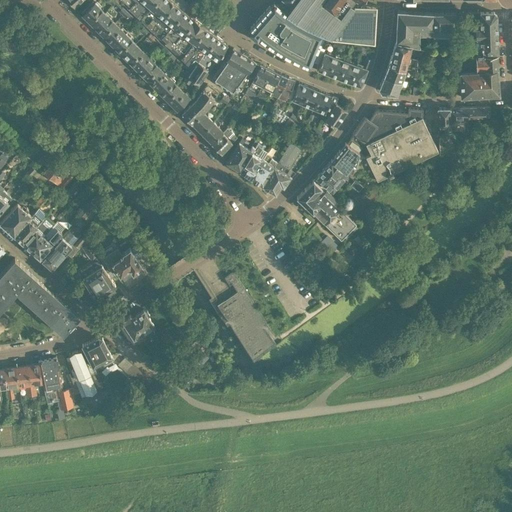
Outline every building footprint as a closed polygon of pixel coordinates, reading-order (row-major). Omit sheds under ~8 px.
[(119,0),(129,9),(136,2),(137,0),(119,0)] [(137,0),(136,2),(129,9),(139,19),(149,7),(155,0),(137,0)] [(171,0),(155,0),(149,7),(139,19),(151,30),(161,16),(172,1),(171,0)] [(273,2),(247,32),(257,40),(259,37),(264,41),(270,45),(272,47),(275,49),(281,52),(284,54),(289,57),(292,59),(298,61),(310,66),(323,34),(329,36),(329,37),(374,43),(376,5),(354,4),(354,6),(350,3),(351,2),(352,3),(353,1),(353,0),(358,0),(359,1),(361,0),(282,0),(281,2),(278,6),(277,5),(273,2)] [(93,24),(105,12),(95,2),(94,3),(93,1),(82,12),(83,14),(93,24)] [(172,1),(161,16),(151,30),(161,40),(171,25),(183,10),(172,1)] [(194,18),(183,10),(171,25),(161,40),(170,49),(174,45),(182,34),(194,18)] [(395,41),(411,45),(418,46),(418,34),(432,34),(432,36),(448,35),(448,33),(455,33),(455,13),(433,13),(424,12),(407,11),(406,11),(397,10),(395,41)] [(132,17),(126,11),(123,14),(129,20),(132,17)] [(115,22),(105,12),(93,24),(103,34),(115,22)] [(496,53),(498,53),(496,14),(494,13),(480,12),(480,28),(475,28),(475,40),(470,40),(470,42),(432,41),(433,46),(460,47),(472,47),(476,47),(486,47),(487,54),(496,53)] [(194,18),(182,34),(174,45),(170,49),(181,59),(184,55),(205,27),(194,18)] [(115,22),(103,34),(113,44),(125,32),(115,22)] [(184,55),(181,59),(184,62),(188,65),(192,68),(193,69),(199,62),(206,51),(216,35),(205,27),(184,55)] [(136,43),(125,32),(113,44),(123,55),(124,55),(123,54),(135,43),(136,43)] [(188,76),(184,81),(189,84),(192,79),(198,84),(227,44),(216,35),(206,51),(199,62),(193,69),(191,71),(188,75),(188,76)] [(395,41),(392,52),(410,57),(411,51),(409,50),(411,45),(395,41)] [(136,68),(149,56),(138,45),(138,46),(127,58),(126,57),(126,58),(136,68)] [(486,47),(476,47),(472,47),(472,55),(476,54),(477,69),(478,71),(483,70),(483,68),(497,68),(496,53),(487,54),(486,47)] [(266,99),(273,86),(279,73),(260,63),(256,61),(255,62),(254,61),(233,48),(225,58),(226,58),(212,78),(232,92),(230,95),(240,101),(246,93),(250,87),(254,90),(266,99)] [(338,77),(345,61),(324,52),(317,69),(338,77)] [(410,57),(392,52),(388,63),(404,68),(417,72),(418,59),(410,57)] [(159,66),(149,56),(136,68),(146,78),(159,66)] [(356,65),(356,64),(349,81),(361,85),(371,59),(367,57),(363,66),(356,65)] [(356,64),(345,61),(338,77),(349,81),(356,64)] [(404,68),(388,63),(384,75),(406,81),(407,78),(404,77),(405,74),(403,73),(404,68)] [(169,76),(159,66),(146,78),(156,88),(169,76)] [(483,70),(478,71),(460,72),(460,96),(499,94),(497,68),(483,68),(483,70)] [(278,95),(288,76),(281,73),(273,86),(276,87),(273,93),(278,95)] [(406,81),(384,75),(379,87),(381,91),(396,92),(398,86),(401,87),(401,85),(405,86),(407,81),(406,81)] [(179,86),(169,76),(156,88),(166,98),(179,86)] [(288,76),(278,95),(285,99),(294,79),(288,76)] [(302,103),(309,86),(298,81),(291,98),(302,103)] [(191,123),(192,123),(203,112),(208,107),(215,98),(209,94),(213,88),(207,83),(197,98),(181,113),(191,123)] [(189,96),(179,86),(166,98),(177,109),(189,96)] [(309,86),(302,103),(313,108),(320,91),(309,86)] [(251,96),(254,90),(250,87),(246,93),(251,96)] [(331,95),(320,91),(313,108),(324,112),(325,111),(331,95)] [(227,103),(229,99),(223,95),(220,100),(227,103)] [(331,95),(325,111),(329,112),(325,118),(336,125),(346,109),(336,102),(338,98),(331,95)] [(237,111),(240,106),(234,102),(231,106),(237,111)] [(497,107),(501,123),(505,121),(507,117),(503,105),(497,107)] [(365,155),(373,171),(376,179),(388,173),(388,175),(393,173),(392,171),(437,150),(422,116),(422,107),(408,106),(407,111),(375,109),(369,118),(364,115),(352,133),(353,134),(349,139),(360,146),(363,141),(366,143),(370,153),(365,155)] [(489,106),(449,108),(450,123),(467,123),(467,120),(490,118),(489,106)] [(450,123),(449,108),(437,107),(438,126),(444,126),(444,134),(450,134),(450,123)] [(213,121),(203,112),(192,123),(202,132),(213,121)] [(223,131),(213,121),(202,132),(211,142),(222,132),(223,131)] [(222,132),(211,142),(211,143),(221,153),(232,142),(222,132)] [(240,170),(256,143),(254,142),(250,148),(246,146),(249,141),(242,137),(239,142),(239,141),(226,161),(240,170)] [(277,160),(276,161),(262,184),(275,192),(281,183),(283,184),(291,176),(282,170),(285,166),(288,168),(289,168),(289,167),(294,159),(295,158),(300,149),(300,150),(301,149),(300,149),(297,145),(293,143),(289,142),(289,141),(288,142),(289,142),(283,151),(282,152),(277,160)] [(364,156),(352,146),(345,141),(338,150),(361,169),(367,174),(373,171),(365,155),(364,156)] [(257,144),(256,143),(240,170),(251,177),(263,158),(267,151),(262,148),(263,146),(257,142),(257,144)] [(42,160),(52,149),(45,143),(35,154),(42,160)] [(361,169),(338,150),(330,159),(347,172),(354,178),(361,169)] [(59,182),(70,170),(55,156),(44,169),(59,182)] [(263,158),(251,177),(262,184),(276,161),(276,160),(276,158),(274,157),(272,158),(271,157),(268,162),(263,158)] [(347,172),(330,159),(330,160),(324,167),(340,180),(343,176),(351,182),(350,183),(358,190),(362,184),(354,178),(347,172)] [(31,166),(26,172),(30,175),(35,170),(31,166)] [(340,180),(324,167),(316,176),(332,189),(340,180)] [(65,176),(60,180),(64,184),(69,179),(65,176)] [(326,188),(324,190),(313,179),(296,196),(304,204),(305,204),(312,211),(311,211),(313,212),(340,239),(356,223),(340,207),(341,206),(338,200),(326,188)] [(2,188),(0,190),(0,209),(8,200),(3,195),(6,192),(2,188)] [(350,205),(352,202),(353,200),(352,197),(349,195),(346,196),(343,200),(344,204),(347,206),(350,205)] [(89,200),(77,214),(82,219),(95,205),(89,200)] [(27,210),(28,208),(25,206),(24,207),(17,202),(0,220),(0,221),(14,234),(31,214),(27,210)] [(31,214),(14,234),(22,241),(40,222),(39,221),(47,213),(38,206),(31,214)] [(39,221),(40,222),(22,241),(31,248),(43,234),(55,221),(51,216),(47,213),(39,221)] [(57,219),(55,221),(43,234),(31,248),(40,256),(62,231),(60,229),(64,225),(57,219)] [(62,236),(42,258),(52,267),(72,245),(70,243),(76,237),(69,230),(63,237),(62,236)] [(81,234),(74,242),(79,247),(87,239),(81,234)] [(99,235),(89,242),(94,248),(104,241),(99,235)] [(114,241),(99,250),(104,259),(108,265),(112,270),(116,267),(120,273),(121,273),(124,277),(131,273),(128,268),(130,266),(133,271),(142,265),(136,256),(140,253),(135,245),(131,248),(131,247),(122,253),(114,241)] [(94,248),(89,242),(83,247),(88,253),(94,248)] [(53,323),(63,331),(78,315),(30,272),(31,272),(14,257),(0,273),(0,307),(1,306),(16,289),(25,297),(25,298),(29,302),(30,301),(49,319),(53,323)] [(108,265),(104,259),(101,261),(100,259),(80,272),(96,296),(115,283),(105,267),(108,265)] [(232,284),(237,292),(217,305),(229,324),(254,361),(280,342),(275,336),(265,322),(266,322),(233,271),(224,277),(229,285),(232,284)] [(144,308),(132,316),(131,317),(133,319),(134,319),(139,326),(138,327),(145,336),(154,331),(150,325),(153,323),(148,315),(149,313),(147,309),(144,309),(144,308)] [(131,317),(132,316),(130,314),(122,319),(124,322),(121,324),(127,334),(133,340),(135,338),(138,341),(145,336),(138,327),(139,326),(134,319),(133,319),(131,317)] [(82,343),(85,349),(93,365),(93,364),(102,360),(104,364),(113,360),(111,355),(102,337),(98,335),(82,343)] [(200,347),(174,376),(184,383),(204,360),(207,354),(200,347)] [(74,350),(69,355),(85,395),(92,394),(98,389),(103,387),(93,364),(93,365),(85,349),(81,350),(74,350)] [(168,365),(178,355),(172,350),(163,360),(168,365)] [(56,356),(48,358),(50,366),(47,366),(52,390),(57,389),(59,398),(61,409),(63,408),(73,406),(69,388),(62,389),(61,384),(62,383),(56,356)] [(130,371),(134,366),(124,357),(120,362),(130,371)] [(50,366),(48,358),(38,360),(39,362),(47,401),(59,398),(57,389),(52,390),(47,366),(50,366)] [(41,382),(39,362),(27,364),(30,383),(41,382)] [(30,383),(27,364),(16,366),(18,385),(25,384),(26,396),(32,395),(31,388),(30,383)] [(18,385),(16,366),(4,367),(8,398),(14,397),(12,386),(18,385)] [(130,371),(134,375),(138,370),(134,366),(130,371)] [(145,376),(138,370),(134,375),(141,381),(145,376)] [(72,372),(67,374),(71,384),(76,382),(72,372)] [(150,380),(145,376),(141,381),(146,385),(150,380)]
